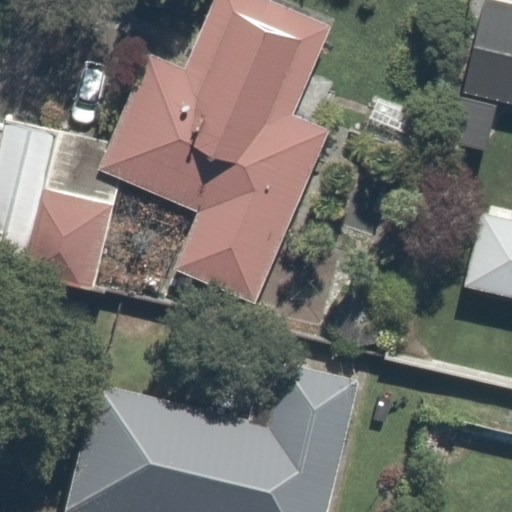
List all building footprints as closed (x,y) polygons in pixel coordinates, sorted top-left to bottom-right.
[(151,48),(101,156),(199,202),(172,261),(252,298),(333,121),(298,105),(339,16),(303,0),(227,0),(196,69),(151,48)] [(511,4),(495,0),(484,0),(460,90),(511,103),(511,4)] [(61,127),(0,113),(0,260),(30,267),(61,127)] [(90,133),(61,127),(30,267),(29,274),(100,289),(124,182),(82,173),(90,133)] [(511,208),(480,201),(459,284),(511,297),(511,208)] [(452,278),(411,270),(394,353),(435,362),(452,278)] [(333,511),(359,390),(267,370),(256,421),(91,386),(64,511),(333,511)]
